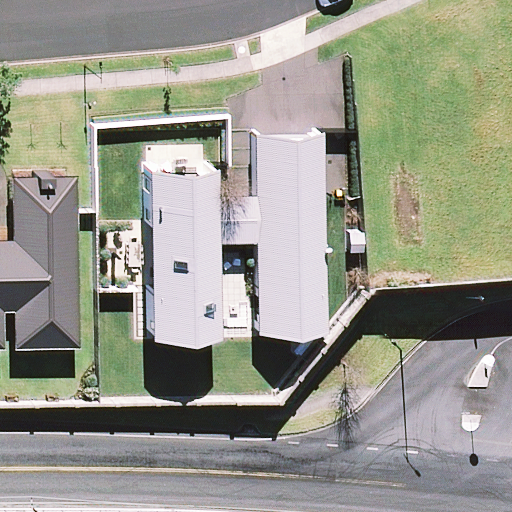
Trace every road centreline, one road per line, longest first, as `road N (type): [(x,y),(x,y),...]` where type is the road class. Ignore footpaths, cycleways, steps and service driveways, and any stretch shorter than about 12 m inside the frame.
road 1 (unclassified): [(396,483),(0,470)]
road 2 (residential): [(221,0),(0,22)]
road 3 (residential): [(396,483),(438,364),(486,324),(511,319)]
